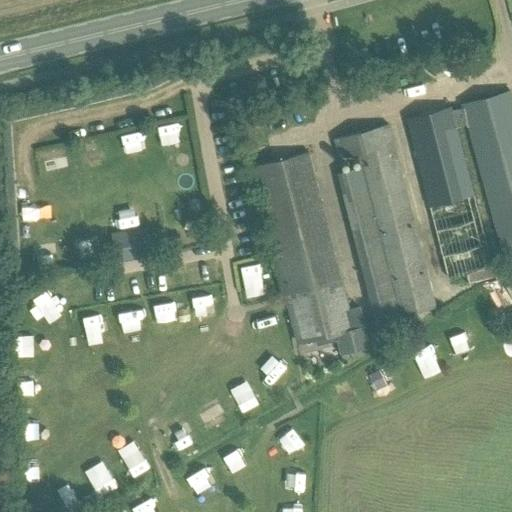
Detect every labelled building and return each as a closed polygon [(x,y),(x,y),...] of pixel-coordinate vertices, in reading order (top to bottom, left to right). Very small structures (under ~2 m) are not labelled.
[(511,96),(510,91),(460,104),(502,256),(511,253),(511,96)] [(452,107),(405,119),(446,278),(493,266),(452,107)] [(352,133),(334,138),(338,154),(357,150),(361,167),(366,185),(399,315),(435,306),(389,124),(352,133)] [(306,152),(251,166),(283,297),(285,302),(295,342),(314,337),(315,345),(335,340),(339,353),(368,346),(358,306),(345,309),(306,152)] [(145,228),(109,234),(110,240),(111,246),(113,261),(148,256),(149,255),(147,240),(145,228)] [(39,310),(60,298),(45,272),(24,284),(39,310)] [(183,282),(184,311),(205,310),(204,281),(183,282)] [(160,287),(144,289),(148,319),(164,317),(160,287)] [(98,299),(83,300),(84,328),(99,327),(98,299)] [(7,347),(18,349),(21,325),(11,324),(7,347)] [(42,371),(12,373),(13,396),(43,394),(42,371)] [(213,389),(192,398),(201,418),(222,408),(213,389)] [(124,497),(112,506),(116,511),(132,511),(134,511),(124,497)]
